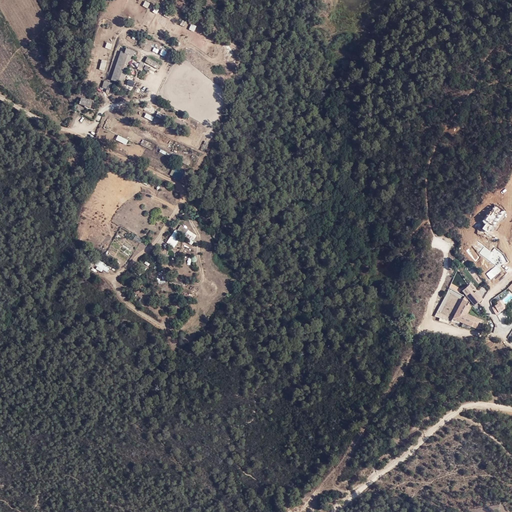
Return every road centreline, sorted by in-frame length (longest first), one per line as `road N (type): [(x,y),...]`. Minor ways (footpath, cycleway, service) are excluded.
road 1 (track): [(506,337),(432,327),(445,253),(432,235),(428,192),(432,150),(466,95),(511,68)]
road 2 (track): [(334,511),(453,412),(482,405),(511,410)]
